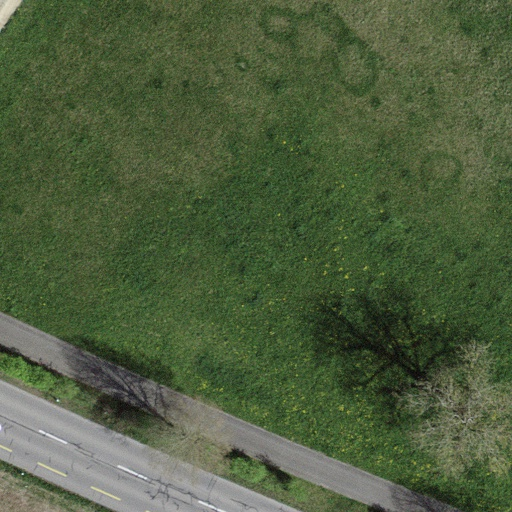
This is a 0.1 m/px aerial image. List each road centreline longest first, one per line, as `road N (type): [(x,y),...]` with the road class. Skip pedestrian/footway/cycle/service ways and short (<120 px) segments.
road 1 (track): [(415,511),(0,325)]
road 2 (secondary): [(204,511),(0,420)]
